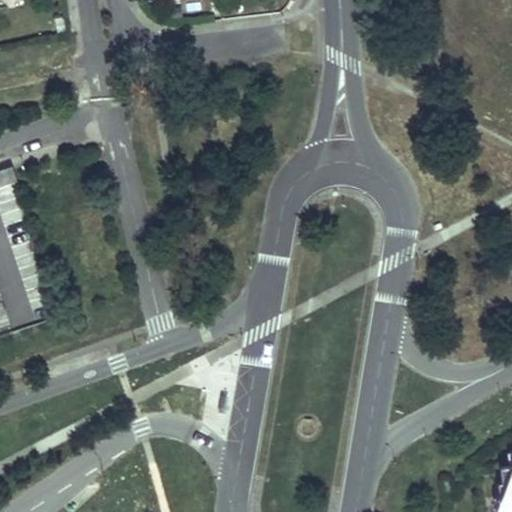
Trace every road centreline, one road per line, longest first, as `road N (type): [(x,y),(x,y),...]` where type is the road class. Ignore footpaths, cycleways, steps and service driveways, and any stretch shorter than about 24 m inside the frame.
road 1 (residential): [(16,511),(142,425),(174,424),(240,464)]
road 2 (residential): [(165,345),(114,133)]
road 3 (residential): [(355,511),(380,451),(487,376)]
road 4 (secondary): [(352,511),(385,321)]
road 5 (secondary): [(271,274),(240,464)]
road 6 (residential): [(165,345),(0,404)]
road 7 (secondary): [(385,321),(403,201),(375,170)]
road 8 (residential): [(114,133),(128,41),(120,0)]
road 9 (residential): [(271,274),(217,323),(165,345)]
road 10 (residential): [(487,376),(427,364),(385,321)]
